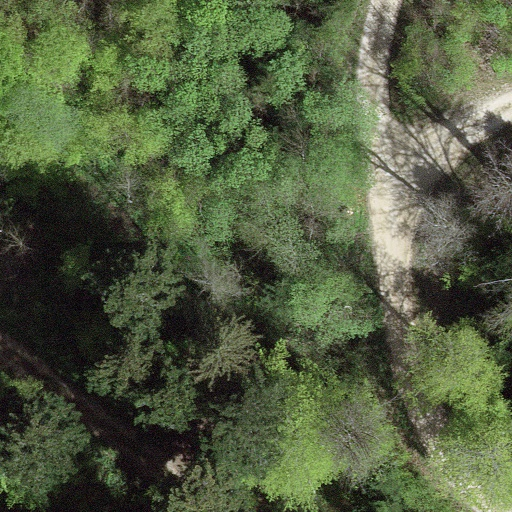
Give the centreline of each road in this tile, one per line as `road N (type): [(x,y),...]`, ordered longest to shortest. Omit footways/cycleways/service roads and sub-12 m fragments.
road 1 (track): [(385,172),(410,331),(469,444),(511,490)]
road 2 (track): [(386,0),(374,79),(385,172)]
road 3 (track): [(385,172),(511,106)]
